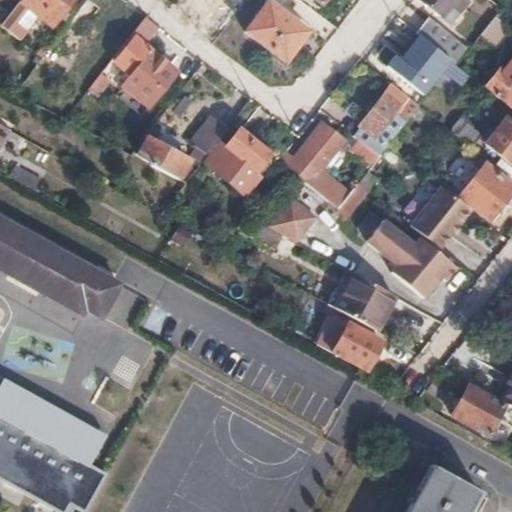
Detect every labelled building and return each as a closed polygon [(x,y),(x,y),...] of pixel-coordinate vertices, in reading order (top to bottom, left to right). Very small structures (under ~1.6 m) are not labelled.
[(0,24),(1,25),(18,5),(20,1),(21,0),(1,0),(0,2),(0,24)] [(71,0),(21,0),(20,1),(52,25),(71,0)] [(87,0),(46,54),(59,63),(65,55),(76,63),(98,35),(86,26),(101,7),(90,0),(87,0)] [(188,0),(209,16),(221,0),(188,0)] [(418,0),(451,25),(469,1),(467,0),(418,0)] [(269,3),(247,31),(285,59),(307,30),(269,3)] [(1,25),(10,33),(14,36),(30,16),(18,5),(1,25)] [(147,17),(113,60),(133,75),(124,86),(152,107),(179,71),(145,46),(160,27),(147,17)] [(496,17),(482,34),(495,45),(509,27),(496,17)] [(428,19),(416,34),(420,37),(450,60),(455,64),(467,49),(428,19)] [(1,25),(0,24),(0,40),(2,43),(10,33),(1,25)] [(450,60),(420,37),(401,60),(396,56),(388,66),(423,94),(450,60)] [(42,59),(34,69),(36,71),(26,84),(39,95),(51,79),(55,82),(65,69),(59,63),(46,54),(42,59)] [(502,69),(486,89),(511,110),(511,71),(509,75),(502,69)] [(363,133),(358,140),(359,141),(379,157),(420,106),(391,84),(357,127),(363,133)] [(208,156),(229,130),(211,116),(192,143),(208,156)] [(511,122),(506,118),(487,143),(511,164),(511,122)] [(461,119),(451,131),(472,148),(482,136),(461,119)] [(290,154),(283,164),(305,182),(309,186),(344,141),(326,126),(298,160),(290,154)] [(238,131),(218,155),(240,173),(247,165),(255,171),(269,155),(238,131)] [(151,166),(178,181),(190,163),(148,139),(139,153),(153,162),(151,166)] [(379,157),(359,141),(352,151),(371,167),(379,157)] [(178,181),(186,185),(187,185),(201,165),(193,160),(190,163),(178,181)] [(511,186),(486,164),(460,197),(489,220),(511,190),(511,186)] [(358,184),(368,192),(376,182),(366,173),(358,184)] [(358,184),(338,210),(343,214),(348,208),(353,212),(368,192),(358,184)] [(470,211),(441,188),(410,227),(440,250),(470,211)] [(286,206),(267,229),(293,243),(294,243),(313,220),(286,206)] [(118,284),(0,220),(0,482),(55,511),(72,511),(74,508),(80,511),(86,511),(105,476),(88,467),(103,438),(0,382),(0,275),(78,317),(83,308),(101,317),(118,284)] [(392,275),(424,300),(442,279),(446,282),(457,269),(420,240),(415,246),(387,225),(371,246),(398,268),(392,275)] [(336,309),(377,332),(395,298),(353,275),(336,309)] [(334,319),(320,345),(364,369),(379,343),(348,325),(347,327),(334,319)] [(511,383),(511,386),(508,385),(500,400),(511,406),(511,383)] [(471,386),(454,417),(488,435),(504,405),(471,386)] [(407,511),(469,511),(480,493),(432,467),(407,511)]
